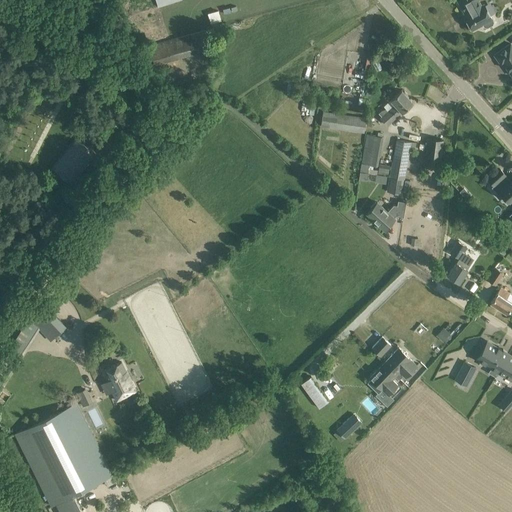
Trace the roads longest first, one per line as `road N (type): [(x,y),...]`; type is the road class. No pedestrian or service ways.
road 1 (track): [(0,336),(179,91)]
road 2 (track): [(179,91),(243,116),(402,258)]
road 3 (track): [(0,7),(179,91)]
road 4 (unclassified): [(500,124),(386,0)]
road 5 (residential): [(511,334),(402,258)]
